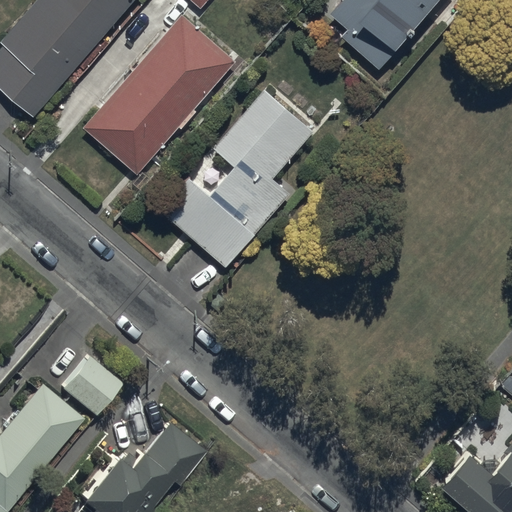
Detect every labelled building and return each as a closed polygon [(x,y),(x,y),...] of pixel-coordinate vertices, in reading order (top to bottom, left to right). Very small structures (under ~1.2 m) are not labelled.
[(3,37),(0,40),(0,80),(33,108),(124,0),(30,0),(1,35),(3,37)] [(330,0),(327,4),(345,20),(340,26),(378,59),(401,33),(397,30),(423,0),(330,0)] [(182,5),(82,117),(136,165),(235,52),(182,5)] [(187,167),(157,202),(225,260),(289,185),(271,169),(312,121),(264,79),(213,138),(232,155),(207,184),(187,167)] [(88,356),(61,389),(95,416),(121,383),(88,356)] [(0,511),(7,511),(85,417),(43,382),(1,434),(0,432),(0,511)] [(92,506),(87,511),(150,511),(151,511),(148,509),(169,481),(183,491),(209,458),(167,426),(147,454),(139,448),(126,465),(112,455),(81,497),(92,506)] [(511,429),(490,455),(464,433),(435,466),(488,511),(506,511),(511,505),(511,429)]
